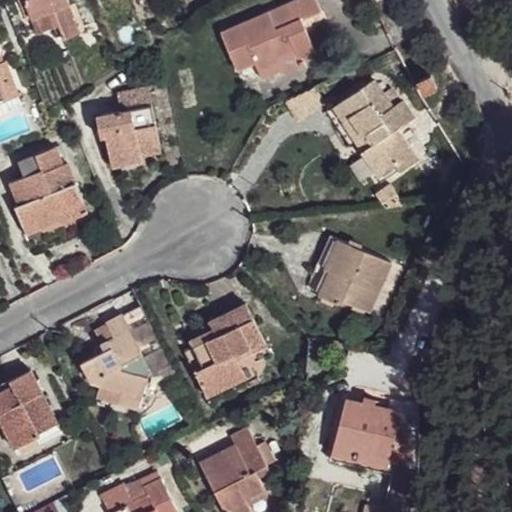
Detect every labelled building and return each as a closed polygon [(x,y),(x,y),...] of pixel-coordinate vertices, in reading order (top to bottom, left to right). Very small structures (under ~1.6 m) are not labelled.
[(29,0),(35,14),(55,8),(68,37),(84,29),(72,0),(29,0)] [(292,0),(225,31),(247,78),(291,59),(287,57),(300,52),(307,67),(313,65),(309,59),(323,53),(307,19),(329,10),(324,0),(292,0)] [(0,102),(25,94),(12,57),(5,58),(0,43),(0,102)] [(108,132),(117,170),(148,156),(146,144),(169,138),(154,77),(118,89),(121,106),(97,114),(102,137),(108,132)] [(378,78),(343,101),(387,166),(401,157),(406,166),(424,153),(407,129),(421,119),(406,99),(398,104),(378,78)] [(434,90),(420,96),(429,114),(441,107),(434,90)] [(343,101),(331,108),(383,183),(406,166),(401,157),(387,166),(343,101)] [(146,144),(148,156),(174,152),(169,138),(146,144)] [(10,210),(18,231),(33,225),(36,232),(65,223),(62,212),(83,206),(66,165),(59,168),(55,150),(14,165),(21,179),(8,184),(16,206),(10,210)] [(378,202),(393,200),(391,184),(375,186),(378,202)] [(317,271),(327,277),(345,244),(335,238),(317,271)] [(327,277),(314,298),(340,312),(343,305),(374,321),(398,270),(345,244),(327,277)] [(196,333),(200,341),(211,364),(198,369),(213,396),(253,375),(246,354),(275,340),(257,299),(215,318),(220,326),(196,333)] [(143,308),(106,326),(114,340),(97,348),(101,352),(78,365),(85,378),(139,400),(149,368),(140,352),(160,342),(143,308)] [(198,369),(211,364),(200,341),(188,346),(198,369)] [(23,383),(0,394),(0,416),(0,417),(7,412),(22,444),(62,423),(36,369),(21,378),(23,383)] [(135,407),(139,400),(119,393),(114,400),(135,407)] [(350,404),(336,454),(386,469),(402,421),(350,404)] [(402,421),(386,469),(396,472),(418,479),(418,426),(402,421)] [(262,431),(208,458),(231,511),(253,511),(261,507),(253,491),(268,484),(263,468),(275,462),(262,431)] [(154,486),(117,503),(122,511),(160,511),(170,505),(171,511),(177,511),(186,509),(166,470),(149,477),(154,486)] [(396,472),(386,511),(410,511),(418,479),(396,472)] [(354,511),(357,492),(331,489),(327,511),(354,511)]
